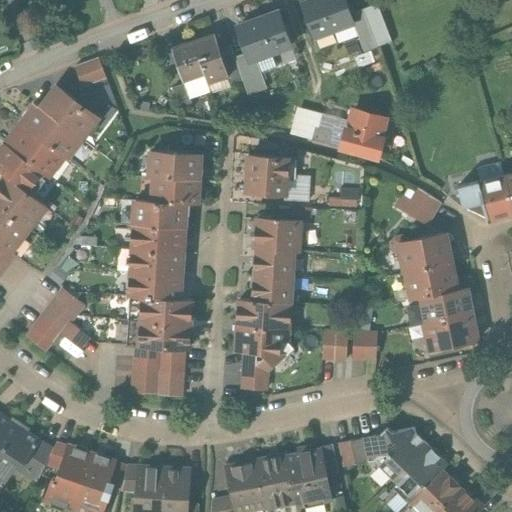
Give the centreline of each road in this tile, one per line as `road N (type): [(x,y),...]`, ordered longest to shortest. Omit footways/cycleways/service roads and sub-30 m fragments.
road 1 (residential): [(216,0),(0,83)]
road 2 (residential): [(208,431),(108,423),(67,406),(0,352)]
road 3 (residential): [(208,431),(221,222)]
road 4 (residential): [(406,390),(208,431)]
road 5 (residential): [(479,232),(503,368)]
